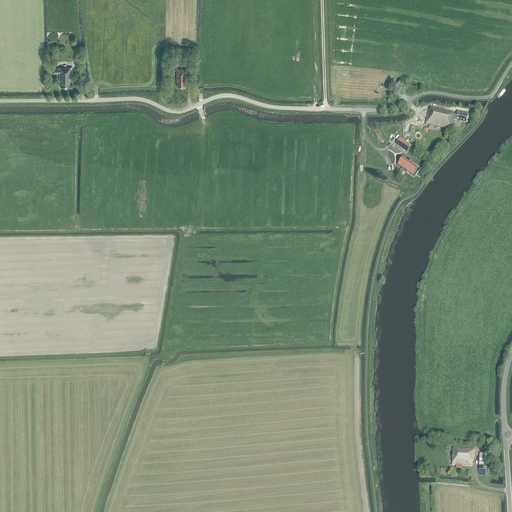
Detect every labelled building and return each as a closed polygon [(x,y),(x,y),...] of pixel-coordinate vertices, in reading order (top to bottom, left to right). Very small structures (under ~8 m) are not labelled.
[(60,82),(61,88),(71,88),(71,81),(72,81),(72,68),(53,68),(53,74),(59,74),(59,82),(60,82)] [(186,84),(187,69),(176,69),(176,82),(177,82),(177,87),(186,87),(186,84)] [(466,123),(468,113),(457,111),(456,114),(453,113),(453,112),(430,107),(429,112),(428,112),(425,125),(452,131),(454,120),(466,123)] [(400,138),(396,145),(406,152),(410,145),(400,138)] [(397,165),(412,175),(413,175),(412,174),(413,172),(414,172),(415,170),(416,167),(417,168),(418,168),(412,164),(412,163),(409,161),(402,157),(402,158),(403,158),(398,165),(397,164),(397,165)] [(474,449),(451,447),(450,464),(471,466),(471,461),(473,462),(474,449)]
